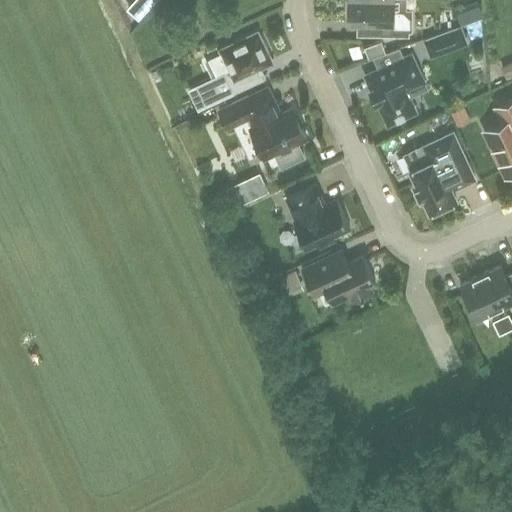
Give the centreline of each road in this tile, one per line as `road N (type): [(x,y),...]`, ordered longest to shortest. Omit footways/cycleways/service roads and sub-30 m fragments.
road 1 (residential): [(419,256),(378,223),(303,42),(298,0)]
road 2 (track): [(511,436),(354,511)]
road 3 (residential): [(419,256),(414,300),(448,370)]
